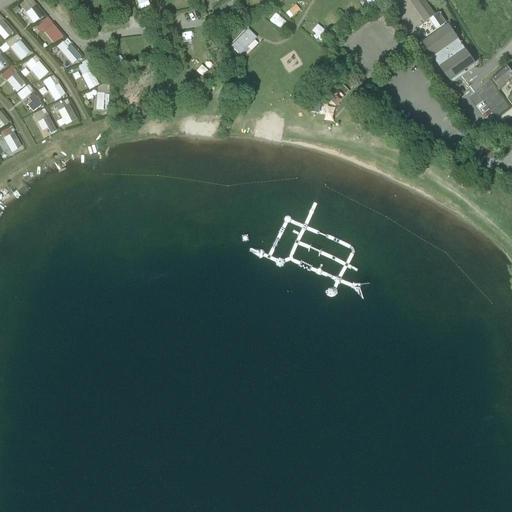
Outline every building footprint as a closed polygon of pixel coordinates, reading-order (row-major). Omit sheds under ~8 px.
[(26,0),(21,3),(26,11),(36,5),(33,0),(26,0)] [(147,0),(139,0),(138,1),(141,10),(150,7),(147,0)] [(409,0),(425,22),(435,15),(424,0),(409,0)] [(17,7),(12,11),(15,15),(20,12),(17,7)] [(33,12),(28,16),(33,23),(38,19),(39,20),(43,18),(35,7),(31,10),(33,12)] [(446,24),(439,14),(434,18),(441,28),(446,24)] [(3,22),(0,24),(0,27),(9,37),(13,34),(3,22)] [(53,26),(49,29),(58,40),(62,37),(53,26)] [(449,81),(474,64),(448,27),(424,44),(449,81)] [(248,31),(231,47),(240,55),(247,48),(254,41),(256,39),(248,31)] [(20,42),(11,49),(21,60),(29,53),(20,42)] [(71,47),(63,54),(72,64),(80,58),(71,47)] [(32,60),(26,65),(39,81),(48,74),(38,63),(36,65),(32,60)] [(88,62),(78,67),(83,77),(90,90),(94,88),(94,87),(98,85),(92,72),(93,72),(88,62)] [(511,73),(507,66),(492,79),(500,91),(511,81),(511,82),(511,73)] [(15,75),(7,81),(17,92),(21,89),(20,88),(24,85),(15,75)] [(51,77),(43,83),(48,91),(58,84),(57,81),(53,77),(52,78),(51,77)] [(58,86),(49,91),(55,100),(63,95),(58,86)] [(332,97),(339,89),(336,86),(328,94),(332,97)] [(28,87),(18,95),(23,101),(33,92),(28,87)] [(98,95),(97,110),(108,111),(109,96),(98,95)] [(34,96),(29,100),(31,103),(36,109),(41,105),(34,96)] [(334,99),(331,102),(336,107),(341,101),(337,96),(334,99)] [(69,107),(59,112),(66,125),(76,120),(69,107)] [(48,119),(38,124),(42,131),(47,128),(51,135),(56,132),(48,119)] [(14,134),(4,140),(11,153),(21,148),(14,134)] [(481,170),(494,154),(480,143),(467,159),(481,170)]
